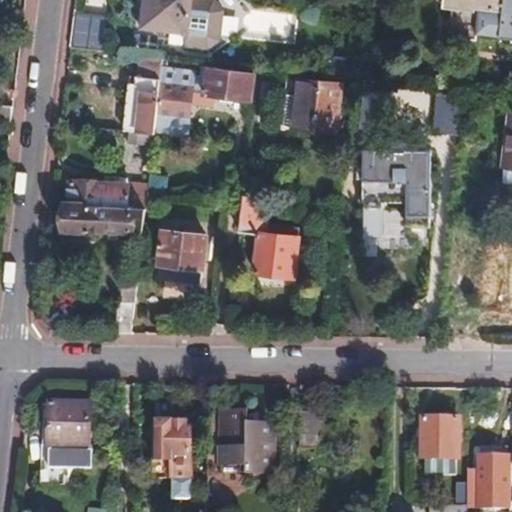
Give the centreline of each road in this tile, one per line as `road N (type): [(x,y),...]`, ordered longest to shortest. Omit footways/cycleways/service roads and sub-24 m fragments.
road 1 (residential): [(8,357),(511,365)]
road 2 (residential): [(8,357),(50,0)]
